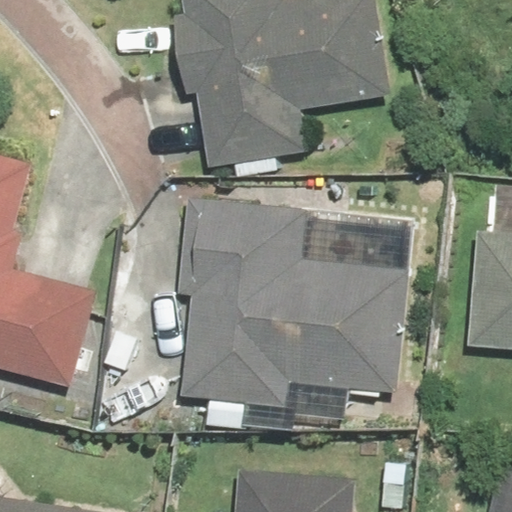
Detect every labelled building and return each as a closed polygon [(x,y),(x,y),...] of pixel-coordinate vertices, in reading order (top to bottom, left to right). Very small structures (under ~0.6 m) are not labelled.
[(288,0),(177,0),(203,174),(309,159),(303,116),(389,104),(373,0),(328,0),(290,6),(288,0)] [(0,380),(71,399),(114,236),(30,214),(42,169),(0,157),(0,380)] [(317,215),(199,208),(187,416),(292,422),(293,394),(398,400),(406,270),(315,264),(317,215)] [(511,242),(482,241),(474,357),(511,359),(511,242)] [(511,511),(511,466),(502,465),(491,511),(511,511)] [(393,511),(394,487),(238,481),(236,511),(393,511)]
